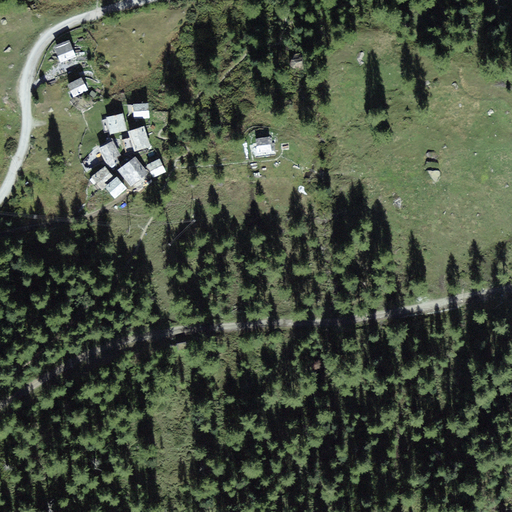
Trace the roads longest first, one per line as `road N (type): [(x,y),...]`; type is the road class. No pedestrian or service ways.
road 1 (track): [(0,407),(109,350),(185,327),(360,320),(511,289)]
road 2 (track): [(145,0),(57,29),(34,56),(24,93),(27,130),(0,196)]
